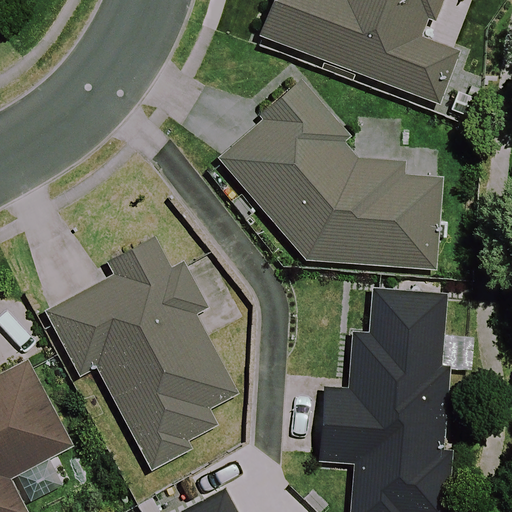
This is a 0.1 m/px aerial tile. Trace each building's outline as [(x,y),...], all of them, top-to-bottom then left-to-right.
[(283,0),(269,39),(445,107),(467,49),(428,34),(441,0),(283,0)] [(406,157),(358,153),(342,140),(352,133),(300,75),(258,110),(264,116),(219,154),(308,254),(436,264),(442,174),(405,172),(406,157)] [(166,270),(150,242),(105,267),(111,278),(42,317),(76,379),(92,371),(147,470),(215,432),(203,410),(234,392),(190,314),(205,306),(180,262),(166,270)] [(446,511),(452,448),(445,448),(457,294),(374,287),(371,328),(354,327),(350,383),(326,382),(321,455),(320,457),(355,460),(351,511),(446,511)] [(0,376),(0,511),(21,511),(4,478),(69,445),(27,362),(0,376)] [(244,511),(229,485),(178,511),(244,511)]
